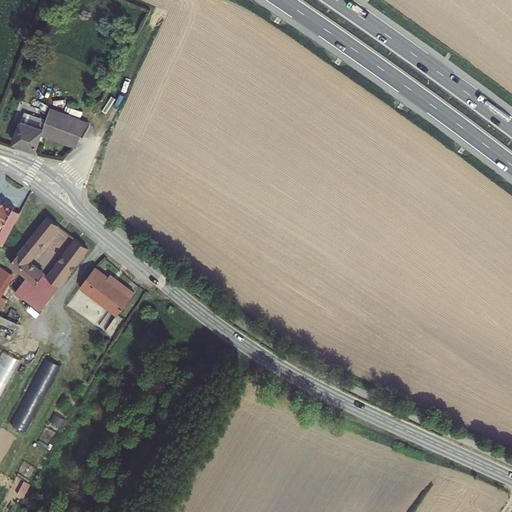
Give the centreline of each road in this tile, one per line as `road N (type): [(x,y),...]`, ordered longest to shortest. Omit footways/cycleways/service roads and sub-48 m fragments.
road 1 (tertiary): [(0,157),(260,356),(511,479)]
road 2 (motorway): [(280,0),(511,166)]
road 3 (motorway): [(511,127),(335,0)]
